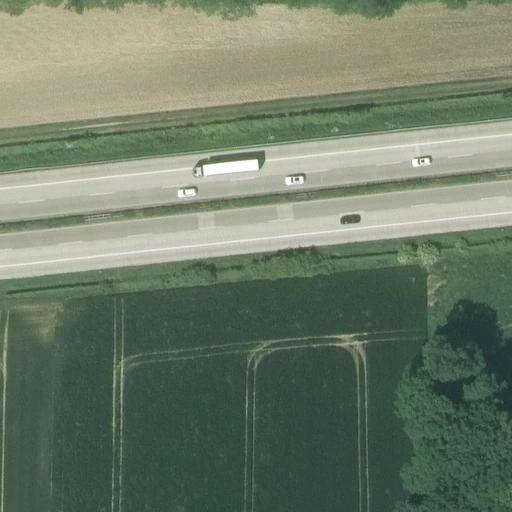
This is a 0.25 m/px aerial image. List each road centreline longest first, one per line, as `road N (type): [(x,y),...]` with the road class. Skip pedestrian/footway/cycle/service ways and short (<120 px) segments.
road 1 (motorway): [(511,152),(0,207)]
road 2 (track): [(0,143),(511,89)]
road 3 (motorway): [(0,253),(511,199)]
